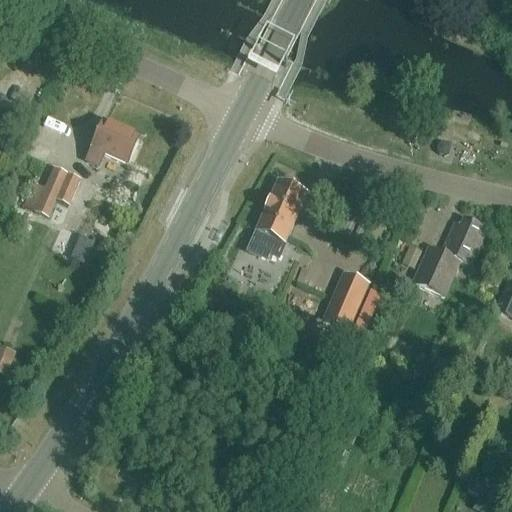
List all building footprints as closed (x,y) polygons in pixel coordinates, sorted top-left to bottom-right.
[(127,167),(139,140),(104,124),(92,151),(87,163),(99,168),(104,157),(127,167)] [(55,170),(45,191),(34,215),(49,222),(57,203),(70,209),(82,182),(55,170)] [(284,246),(305,198),(279,186),(257,234),(258,234),(249,252),(267,260),(269,255),(278,259),(284,246)] [(361,246),(369,227),(349,218),(341,237),(361,246)] [(481,230),(464,222),(462,228),(455,225),(441,256),(429,250),(413,287),(443,300),(459,264),(472,270),(486,239),(479,235),(481,230)] [(81,240),(71,262),(84,267),(94,245),(81,240)] [(511,275),(495,313),(511,320),(511,275)] [(357,311),(335,301),(325,323),(347,333),(357,311)] [(0,376),(7,379),(16,357),(1,350),(0,352),(0,376)] [(499,511),(509,489),(476,474),(466,496),(499,511)]
